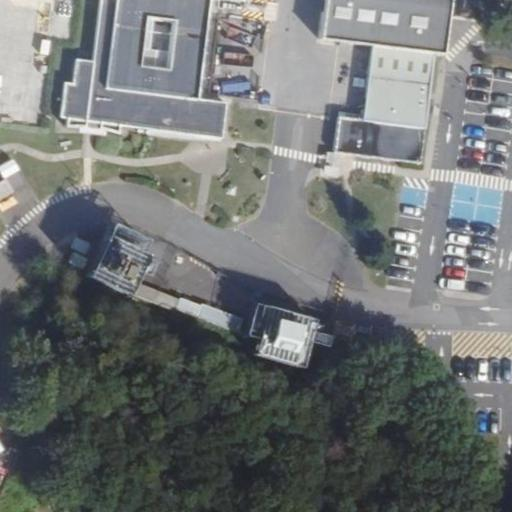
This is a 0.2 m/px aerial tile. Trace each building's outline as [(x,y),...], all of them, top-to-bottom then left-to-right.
[(73,81),(64,82),(60,118),(70,118),(71,124),(91,125),(104,128),(124,137),(125,124),(211,138),(220,139),(225,100),(203,96),(213,0),(241,0),(243,0),(103,0),(99,58),(77,56),(73,81)] [(327,0),(321,38),(376,47),(367,119),(343,116),(338,152),(419,162),(435,54),(445,54),(452,0),(327,0)] [(151,236),(107,218),(83,279),(128,296),(151,236)] [(244,319),(136,282),(131,297),(238,334),(244,319)] [(294,360),(305,322),(266,311),(255,349),(294,360)]
